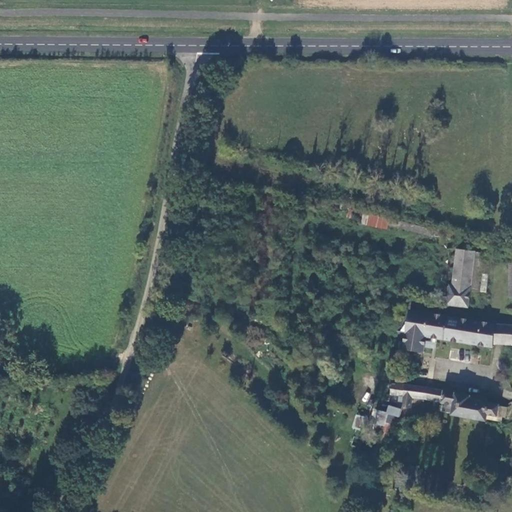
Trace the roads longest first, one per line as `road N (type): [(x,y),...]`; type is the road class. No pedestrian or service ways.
road 1 (unclassified): [(198,45),(127,375),(54,511)]
road 2 (tertiary): [(511,47),(198,45)]
road 3 (tertiary): [(198,45),(0,44)]
